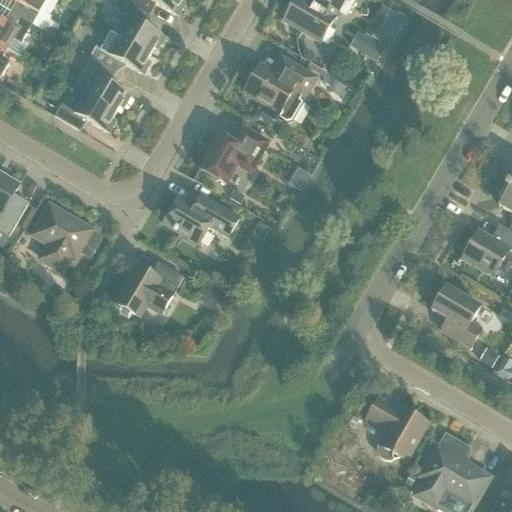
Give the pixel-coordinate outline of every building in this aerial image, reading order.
[(11,0),(17,3),(11,14),(33,26),(42,11),(48,14),(56,0),(55,0),(11,0)] [(182,4),(184,0),(125,0),(125,1),(149,15),(155,5),(174,17),(175,16),(179,18),(186,6),(182,4)] [(347,17),(356,1),(354,0),(307,0),(306,1),(304,0),(297,0),(284,23),(321,45),(340,13),(347,17)] [(143,26),(149,15),(125,1),(118,12),(131,20),(120,38),(151,56),(155,50),(159,52),(166,41),(162,38),(162,37),(143,26)] [(382,7),(365,35),(381,44),(397,16),(382,7)] [(33,26),(11,14),(5,24),(0,21),(0,46),(7,51),(13,41),(22,46),(33,26)] [(60,28),(53,38),(64,44),(70,34),(60,28)] [(106,54),(99,65),(115,74),(121,64),(140,75),(140,74),(144,76),(151,65),(147,62),(151,56),(120,38),(112,33),(101,51),(106,54)] [(365,48),(361,54),(377,63),(384,51),(368,42),(365,48)] [(1,61),(7,51),(0,46),(0,82),(10,66),(1,61)] [(99,65),(106,54),(97,48),(90,60),(99,65)] [(115,74),(99,65),(90,60),(84,71),(96,79),(86,96),(117,115),(120,108),(125,111),(131,99),(127,97),(128,96),(108,84),(115,74)] [(305,103),(318,80),(291,65),(282,79),(261,66),(244,96),(277,115),(279,122),(287,126),(293,125),(306,104),(305,103)] [(352,91),(339,82),(330,97),(344,105),(352,91)] [(113,121),(117,115),(86,96),(75,114),(63,107),(56,118),(80,133),(86,122),(105,134),(106,133),(110,135),(117,124),(113,121)] [(220,137),(200,171),(204,173),(205,178),(215,183),(219,182),(226,186),(238,167),(251,175),(269,144),(243,129),(234,145),(220,137)] [(298,171),(289,186),(300,192),(309,177),(298,171)] [(0,233),(10,239),(30,205),(15,196),(21,186),(7,178),(6,180),(0,176),(0,233)] [(511,188),(507,186),(500,197),(502,202),(499,207),(511,215),(511,227),(511,228),(511,188)] [(244,197),(236,193),(234,191),(228,201),(238,206),(244,197)] [(228,240),(240,220),(217,206),(210,218),(179,200),(164,226),(200,247),(210,230),(228,240)] [(44,263),(63,274),(71,259),(75,262),(80,254),(90,260),(103,239),(51,208),(34,238),(52,248),(44,263)] [(260,224),(254,234),(265,241),(271,230),(260,224)] [(511,234),(508,233),(501,245),(479,233),(463,262),(493,280),(509,251),(511,252),(511,234)] [(18,262),(11,257),(4,269),(12,273),(18,262)] [(161,318),(184,280),(159,265),(153,276),(139,268),(117,306),(140,320),(146,309),(161,318)] [(207,284),(200,296),(206,300),(214,288),(207,284)] [(481,310),(446,289),(433,313),(448,322),(441,333),(471,350),(482,331),(472,325),(481,310)] [(492,370),(499,359),(488,352),(481,364),(492,370)] [(511,366),(511,364),(504,360),(495,375),(507,382),(511,374),(511,373),(509,372),(511,366)] [(390,462),(394,461),(394,462),(410,458),(429,426),(402,410),(400,413),(379,401),(367,421),(388,433),(379,448),(378,453),(382,460),(386,462),(390,462)] [(354,418),(349,426),(355,430),(360,421),(354,418)] [(362,439),(371,444),(374,438),(366,433),(362,439)] [(470,450),(446,436),(421,478),(426,481),(416,498),(437,510),(437,508),(443,511),(471,511),(490,480),(462,463),(470,450)] [(412,476),(407,485),(412,488),(417,479),(412,476)] [(511,511),(511,507),(501,501),(494,511),(511,511)]
